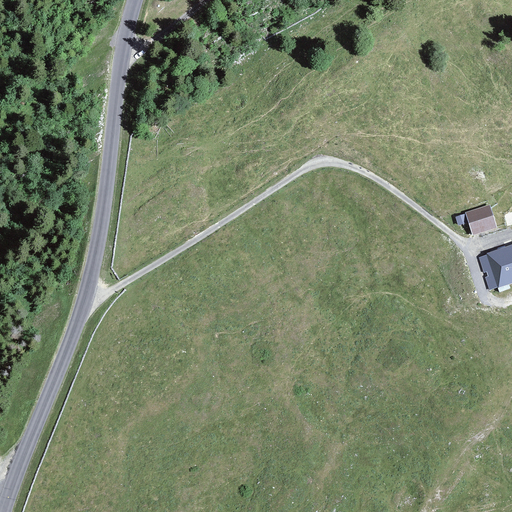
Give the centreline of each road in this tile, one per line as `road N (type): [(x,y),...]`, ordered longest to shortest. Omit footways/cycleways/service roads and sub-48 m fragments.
road 1 (tertiary): [(136,0),(88,286),(3,511)]
road 2 (track): [(85,297),(107,292),(320,162),(375,177),(470,244),(511,236)]
